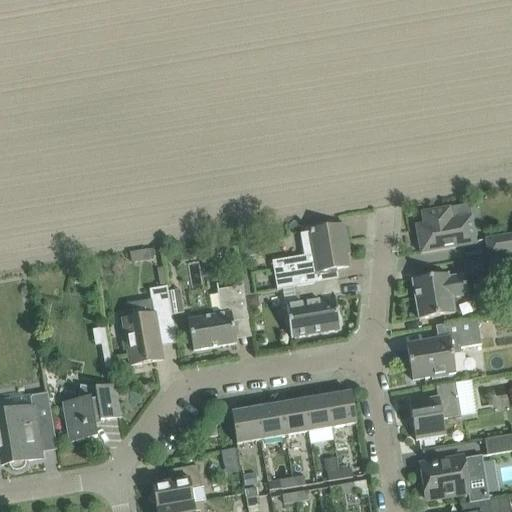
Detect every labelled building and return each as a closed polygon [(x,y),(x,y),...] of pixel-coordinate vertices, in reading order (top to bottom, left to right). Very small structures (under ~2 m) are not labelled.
[(424,213),(426,225),(415,227),(420,254),(475,245),(472,227),(459,229),(455,208),(424,213)] [(292,288),(320,284),(320,283),(314,284),(313,274),(348,268),(346,255),(349,254),(344,226),(309,232),(310,233),(300,235),(303,257),(287,259),(292,288)] [(511,234),(485,239),(488,258),(511,253),(511,234)] [(511,253),(488,258),(491,275),(511,271),(511,253)] [(447,275),(412,281),(419,320),(454,314),(451,299),(467,296),(464,276),(448,279),(447,275)] [(323,299),(320,284),(292,288),(295,304),(285,306),(290,340),(340,331),(334,297),(323,299)] [(125,338),(122,338),(124,351),(127,350),(130,367),(162,361),(157,330),(173,327),(167,287),(149,290),(153,315),(122,320),(125,338)] [(221,316),(187,321),(192,352),(236,345),(232,323),(248,320),(242,287),(216,291),(221,316)] [(256,296),(246,298),(248,308),(255,307),(258,303),(256,296)] [(443,339),(429,341),(406,345),(412,382),(431,378),(431,381),(456,377),(452,356),(461,354),(460,349),(481,346),(476,320),(441,326),(443,339)] [(106,369),(112,368),(107,341),(101,342),(106,369)] [(437,398),(409,403),(415,442),(445,437),(442,421),(460,417),(455,385),(435,388),(437,398)] [(97,439),(96,433),(94,421),(100,420),(100,422),(120,419),(115,386),(94,389),(80,386),(77,402),(61,404),(68,444),(97,439)] [(56,445),(54,433),(47,394),(31,397),(33,408),(0,413),(0,464),(0,467),(9,465),(9,468),(12,471),(16,472),(20,471),(23,469),(25,465),(25,462),(43,459),(41,448),(56,445)] [(332,429),(356,425),(350,394),(326,398),(332,429)] [(303,402),(308,433),(332,429),(326,398),(303,402)] [(308,433),(303,402),(279,406),(284,437),(308,433)] [(279,406),(255,410),(260,441),(284,437),(279,406)] [(255,410),(231,414),(236,445),(260,441),(255,410)] [(215,426),(204,428),(206,439),(217,437),(215,426)] [(511,436),(484,441),(487,457),(511,452),(511,436)] [(222,465),(236,463),(234,450),(220,453),(222,465)] [(468,494),(469,504),(486,501),(479,457),(463,460),(463,458),(419,466),(425,501),(468,494)] [(155,506),(156,510),(193,504),(191,490),(201,489),(197,466),(166,471),(167,472),(172,471),(174,483),(152,486),(153,491),(147,500),(155,506)] [(350,470),(338,472),(340,481),(352,478),(350,470)] [(327,474),(328,483),(340,481),(338,472),(327,474)] [(293,489),(305,487),(303,478),(291,480),(293,489)] [(291,480),(279,482),(281,491),(293,489),(291,480)] [(354,493),(353,484),(341,486),(342,495),(354,493)] [(331,497),(342,495),(341,486),(329,488),(331,497)] [(245,500),(258,498),(256,489),(244,491),(245,500)] [(294,494),(295,503),(307,501),(306,492),(294,494)] [(294,494),(282,497),(283,505),(295,503),(294,494)] [(259,506),(258,498),(245,500),(247,508),(259,506)] [(510,511),(508,498),(486,501),(469,504),(460,506),(461,511),(510,511)] [(204,511),(203,502),(193,504),(156,510),(156,511),(204,511)]
